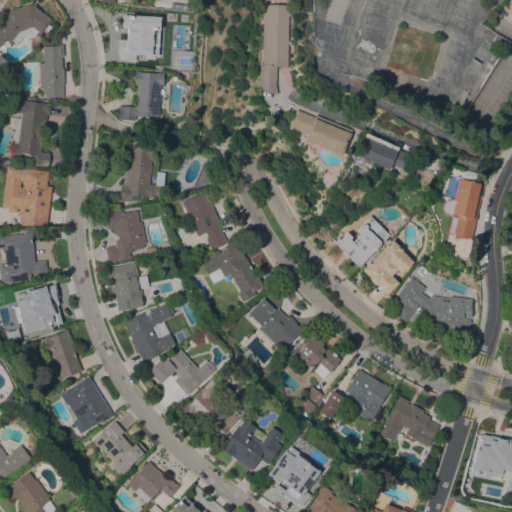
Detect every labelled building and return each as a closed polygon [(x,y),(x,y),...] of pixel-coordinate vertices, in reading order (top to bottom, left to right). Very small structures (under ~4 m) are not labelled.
[(188,5),(187,9),(184,9),(184,10),(155,6),(156,1),(188,5)] [(0,21),(8,11),(19,6),(24,5),(32,4),(38,8),(51,19),(39,33),(37,32),(33,36),(30,33),(22,37),(16,44),(12,41),(10,42),(6,38),(0,45),(0,21)] [(263,4),(290,4),(290,15),(288,15),(287,66),(276,66),(275,84),(276,93),(258,91),(259,63),(262,63),(263,4)] [(142,59),(141,67),(115,65),(117,34),(120,35),(122,8),(158,10),(157,30),(155,30),(154,44),(146,43),(145,59),(142,59)] [(38,62),(43,62),(42,45),(57,45),(57,44),(62,43),(63,56),(61,56),(61,67),(62,67),(63,84),(62,84),(62,96),(45,96),(45,94),(42,94),(42,87),(39,87),(38,62)] [(135,106),(136,84),(134,83),(134,70),(139,70),(139,71),(163,73),(162,83),(160,83),(158,116),(152,115),(152,120),(145,120),(146,115),(137,114),(137,115),(134,115),(134,119),(117,118),(118,105),(135,106)] [(17,142),(20,112),(17,112),(17,109),(16,109),(17,99),(49,104),(48,114),(46,114),(40,151),(49,152),(47,167),(34,165),(35,154),(21,152),(20,160),(11,158),(13,142),(17,142)] [(304,140),(307,134),(289,127),(296,109),(314,117),(315,115),(351,130),(341,155),(304,140)] [(398,147),(397,149),(415,158),(409,172),(390,164),(388,169),(372,162),(369,168),(353,161),(365,132),(398,147)] [(120,184),(121,184),(126,139),(149,142),(149,148),(155,148),(154,158),(159,159),(158,171),(165,171),(164,185),(160,185),(159,195),(145,193),(145,195),(138,195),(137,200),(130,199),(130,200),(122,199),(122,201),(118,200),(120,184)] [(204,181),(203,177),(207,167),(202,165),(205,160),(214,164),(211,171),(216,173),(210,186),(205,183),(205,182),(204,181)] [(6,165),(47,171),(46,185),(51,186),(46,224),(19,225),(19,208),(17,208),(16,212),(7,210),(7,207),(1,206),(6,165)] [(470,238),(467,237),(466,239),(452,236),(452,234),(446,233),(451,215),(447,215),(442,212),(440,207),(442,202),(446,199),(452,198),(457,179),(459,179),(459,177),(462,178),(464,169),(478,173),(476,181),(480,182),(477,194),(481,195),(470,238)] [(181,201),(204,191),(219,224),(218,225),(226,242),(211,249),(204,232),(196,236),(181,201)] [(107,262),(105,247),(115,245),(114,241),(118,240),(117,233),(113,234),(112,228),(107,229),(104,212),(120,209),(121,212),(136,210),(138,222),(141,221),(144,242),(141,243),(142,247),(131,248),(131,251),(128,252),(129,258),(107,262)] [(359,265),(349,255),(347,257),(342,252),(344,251),(334,241),(337,238),(339,240),(346,232),(351,236),(349,239),(352,242),(359,234),(355,230),(369,216),(388,234),(359,265)] [(12,281),(12,282),(0,283),(0,263),(5,263),(3,247),(0,247),(0,235),(23,233),(23,232),(31,232),(34,261),(45,260),(47,274),(34,276),(33,272),(29,273),(30,279),(12,281)] [(361,270),(391,239),(402,249),(401,250),(413,262),(401,274),(396,269),(390,275),(398,282),(386,294),(376,285),(374,284),(372,283),(370,281),(369,279),(368,276),(361,270)] [(200,262),(219,251),(220,252),(225,249),(225,248),(236,242),(244,256),(245,256),(255,274),(256,274),(262,286),(253,291),(254,294),(242,301),(237,292),(239,291),(229,273),(212,283),(200,262)] [(161,258),(168,262),(165,267),(160,264),(160,263),(158,262),(161,258)] [(134,262),(134,264),(135,263),(141,294),(140,295),(141,297),(143,296),(144,303),(142,303),(142,305),(117,310),(115,299),(116,298),(111,279),(108,280),(105,268),(134,262)] [(423,308),(418,304),(405,321),(387,306),(410,276),(424,287),(421,292),(428,298),(431,295),(449,297),(449,296),(471,298),(470,304),(471,304),(471,308),(472,308),(470,317),(469,317),(470,323),(468,323),(469,326),(458,326),(457,328),(439,325),(439,323),(432,323),(433,319),(425,318),(425,314),(423,313),(423,308)] [(64,307),(68,323),(37,331),(37,330),(25,334),(24,333),(8,337),(6,329),(18,326),(14,311),(18,310),(13,289),(40,282),(45,304),(41,305),(43,313),(64,307)] [(289,319),(290,317),(294,321),(294,322),(302,330),(286,345),(287,346),(281,352),(272,344),(273,343),(248,318),(250,316),(247,313),(262,297),(264,299),(266,291),(281,294),(277,308),(289,319)] [(154,325),(160,338),(169,333),(175,345),(143,361),(138,351),(137,352),(132,342),(133,341),(128,331),(126,332),(125,328),(126,328),(125,325),(123,326),(121,322),(148,308),(149,309),(156,306),(165,302),(166,304),(169,303),(172,309),(171,312),(169,313),(171,317),(154,325)] [(191,346),(188,341),(207,328),(213,337),(205,342),(203,338),(191,346)] [(81,370),(60,378),(52,357),(49,358),(46,349),(47,348),(43,337),(47,336),(47,337),(67,329),(72,344),(71,344),(81,370)] [(322,378),(311,368),(308,371),(289,353),(296,345),(297,345),(310,331),(340,359),(322,378)] [(188,393),(175,379),(179,376),(173,369),(159,383),(148,370),(160,359),(163,362),(179,348),(197,368),(205,360),(214,369),(188,393)] [(380,382),(381,381),(390,387),(369,421),(358,414),(362,408),(351,401),(353,398),(346,393),(348,392),(345,390),(358,368),(380,382)] [(67,403),(66,404),(59,394),(88,375),(112,415),(101,422),(99,420),(79,433),(72,421),(76,418),(67,403)] [(219,386),(209,397),(227,413),(230,409),(232,411),(234,409),(240,415),(220,438),(193,414),(189,419),(179,410),(191,396),(193,398),(210,379),(219,386)] [(311,386),(323,395),(307,415),(296,405),(311,386)] [(11,389),(14,391),(10,397),(12,398),(9,402),(4,397),(11,389)] [(332,390),(343,397),(329,418),(318,410),(332,390)] [(422,409),(421,412),(429,417),(428,419),(438,425),(427,446),(416,440),(404,433),(407,428),(401,425),(392,441),(376,432),(387,412),(388,413),(397,395),(407,400),(405,402),(410,405),(411,403),(422,409)] [(231,456),(231,455),(221,448),(236,426),(237,428),(244,419),(255,427),(249,436),(260,443),(272,427),(281,434),(275,442),(280,446),(267,464),(258,458),(250,470),(231,456)] [(114,420),(123,431),(120,434),(131,446),(137,440),(146,450),(131,464),(129,466),(129,467),(121,474),(119,471),(117,474),(111,467),(114,465),(112,463),(114,461),(108,454),(107,455),(104,454),(102,451),(101,448),(102,448),(99,444),(97,445),(92,440),(114,420)] [(511,471),(484,466),(486,459),(472,456),(476,437),(492,441),(492,442),(497,443),(498,441),(510,444),(511,440),(511,471)] [(0,447),(6,456),(11,452),(10,451),(19,444),(30,458),(0,479),(0,447)] [(297,478),(305,484),(298,493),(299,494),(299,495),(300,496),(293,505),(264,482),(277,465),(274,463),(282,453),(287,457),(288,456),(304,468),(297,478)] [(318,454),(329,462),(321,475),(310,467),(318,454)] [(147,460),(162,474),(161,474),(166,479),(168,477),(175,483),(175,482),(179,485),(168,497),(159,488),(157,491),(159,492),(156,496),(154,494),(150,498),(145,502),(132,490),(133,490),(126,484),(147,460)] [(40,506),(44,511),(23,511),(21,509),(23,508),(14,496),(10,499),(3,489),(28,471),(33,479),(34,478),(49,499),(40,506)] [(308,511),(305,510),(310,502),(311,503),(321,485),(332,492),(331,494),(355,509),(353,511),(308,511)] [(204,506),(211,511),(168,511),(183,495),(186,497),(185,497),(190,502),(191,502),(193,503),(191,505),(199,511),(204,506)] [(365,511),(368,506),(380,511),(384,503),(400,509),(401,506),(413,511),(412,511),(365,511)]
